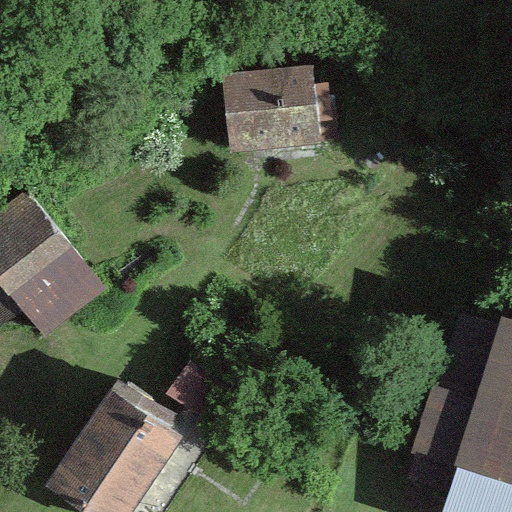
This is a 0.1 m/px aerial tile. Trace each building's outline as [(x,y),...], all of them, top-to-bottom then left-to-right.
[(219,64),(226,148),(334,139),(327,55),(219,64)] [(0,322),(23,306),(43,332),(108,283),(28,178),(0,198),(0,322)] [(511,511),(511,309),(510,309),(486,392),(436,377),(407,471),(458,487),(450,511),(511,511)] [(170,377),(207,402),(228,372),(190,347),(170,377)] [(101,511),(131,511),(187,428),(113,379),(48,477),(101,511)]
